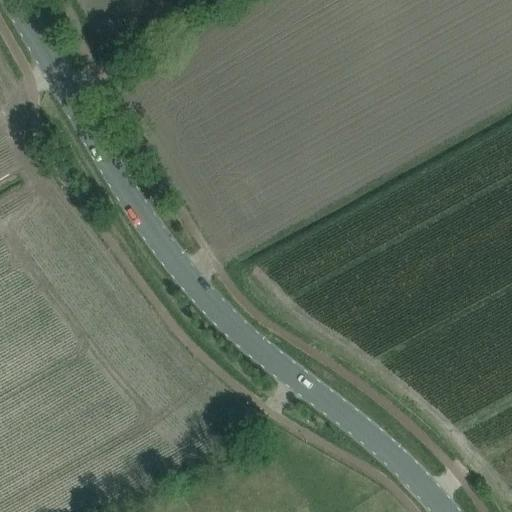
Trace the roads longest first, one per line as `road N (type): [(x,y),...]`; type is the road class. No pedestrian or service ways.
road 1 (secondary): [(438,511),(406,470),(227,328),(148,229),(72,97)]
road 2 (unclassified): [(72,97),(209,0)]
